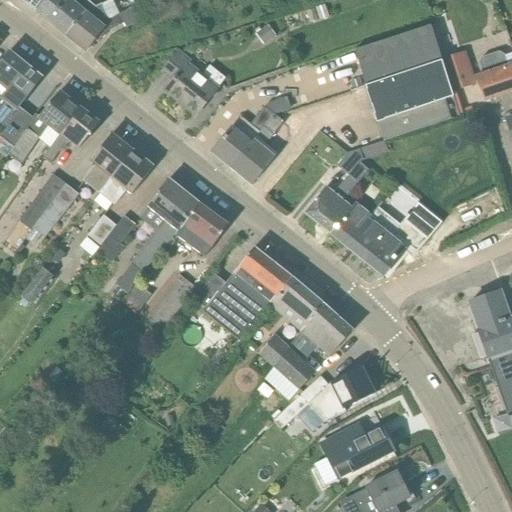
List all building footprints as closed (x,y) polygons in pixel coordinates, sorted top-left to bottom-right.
[(23,0),(42,15),(53,0),(23,0)] [(53,0),(42,15),(67,36),(86,13),(96,7),(87,0),(53,0)] [(324,4),(314,7),(319,20),(328,16),(324,4)] [(86,51),(95,40),(99,43),(108,32),(123,25),(125,28),(144,19),(138,5),(109,19),(96,7),(86,13),(67,36),(86,51)] [(268,25),(260,30),(268,41),(276,36),(268,25)] [(366,85),(443,60),(431,25),(354,50),(366,85)] [(12,84),(27,66),(9,52),(0,63),(0,108),(6,101),(3,99),(15,85),(12,84)] [(196,115),(217,90),(185,66),(189,62),(177,52),(162,72),(173,81),(165,90),(196,115)] [(511,91),(511,64),(509,66),(506,55),(501,52),(483,57),(481,63),(483,75),(478,76),(472,79),(474,84),(480,102),(511,91)] [(444,64),(445,68),(451,91),(473,84),(466,59),(456,61),(444,64)] [(443,60),(366,85),(384,141),(460,117),(451,91),(445,68),(444,64),(443,60)] [(18,143),(16,141),(30,123),(16,111),(42,78),(27,66),(12,84),(15,85),(3,99),(6,101),(0,108),(0,137),(14,149),(18,143)] [(353,90),(362,87),(360,79),(350,82),(353,90)] [(60,135),(81,109),(60,92),(39,118),(36,115),(30,123),(16,141),(18,143),(10,155),(22,163),(40,140),(51,149),(60,135)] [(231,168),(274,116),(265,108),(250,126),(240,118),(212,153),(231,168)] [(79,149),(99,124),(81,109),(60,135),(51,149),(44,159),(51,163),(60,151),(63,152),(70,141),(79,149)] [(263,149),(273,136),(283,123),(274,116),(231,168),(252,186),(274,159),(263,149)] [(99,194),(133,151),(112,134),(90,161),(95,165),(84,181),(99,194)] [(388,152),(384,141),(360,150),(363,160),(388,152)] [(327,231),(348,205),(344,201),(369,171),(360,164),(363,160),(360,150),(348,153),(337,167),(349,177),(335,194),(326,187),(305,214),(327,231)] [(132,195),(153,167),(133,151),(99,194),(114,206),(127,191),(132,195)] [(31,230),(33,228),(65,185),(53,175),(20,222),(31,230)] [(176,234),(200,205),(169,180),(147,207),(138,218),(156,231),(131,263),(144,273),(176,234)] [(45,237),(79,196),(65,185),(33,228),(42,234),(45,237)] [(369,265),(390,238),(369,220),(371,217),(355,204),(352,208),(348,205),(327,231),(369,265)] [(205,256),(228,226),(200,205),(176,234),(205,256)] [(99,248),(116,226),(104,216),(87,238),(99,248)] [(120,244),(134,225),(123,217),(116,226),(99,248),(96,251),(112,263),(124,247),(120,244)] [(390,238),(369,265),(382,276),(403,250),(412,258),(427,239),(405,221),(390,238)] [(42,234),(33,228),(31,230),(25,238),(34,245),(42,234)] [(80,246),(92,256),(96,251),(99,248),(87,238),(80,246)] [(25,248),(21,245),(16,252),(20,255),(25,248)] [(216,275),(195,300),(206,309),(203,312),(240,342),(270,304),(271,306),(292,278),(254,248),(226,283),(216,275)] [(50,258),(58,264),(65,255),(58,249),(50,258)] [(21,298),(28,303),(31,305),(53,276),(49,273),(43,269),(41,268),(19,296),(21,298)] [(143,321),(161,334),(195,289),(178,276),(143,321)] [(301,331),(323,304),(292,278),(271,306),(301,331)] [(150,291),(136,282),(122,302),(135,312),(150,291)] [(511,321),(501,292),(469,304),(508,414),(511,412),(511,321)] [(21,298),(18,303),(24,308),(28,303),(21,298)] [(330,357),(353,331),(323,304),(301,331),(302,332),(287,350),(286,350),(273,366),(299,390),(314,374),(300,362),(316,345),(330,357)] [(273,366),(286,350),(273,338),(259,353),(273,366)] [(282,430),(292,420),(309,404),(325,422),(345,412),(344,408),(374,394),(361,369),(328,385),(320,377),(274,421),(282,430)] [(382,429),(365,438),(359,426),(321,445),(339,479),(394,451),(382,429)] [(366,488),(369,494),(352,502),(357,511),(398,511),(395,505),(410,498),(397,472),(366,488)]
